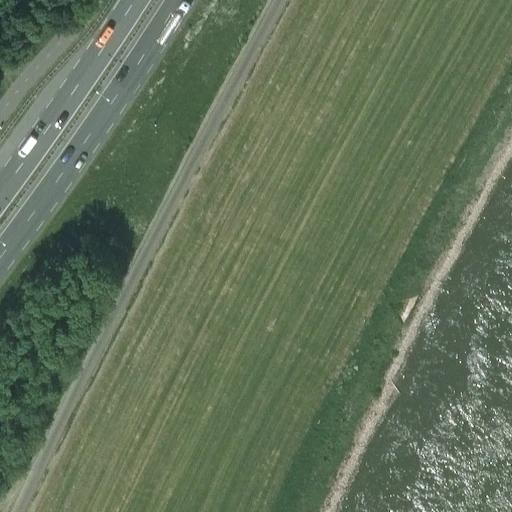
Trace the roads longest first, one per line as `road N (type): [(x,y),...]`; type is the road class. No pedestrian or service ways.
road 1 (trunk): [(0,258),(182,0)]
road 2 (trunk): [(138,0),(0,197)]
